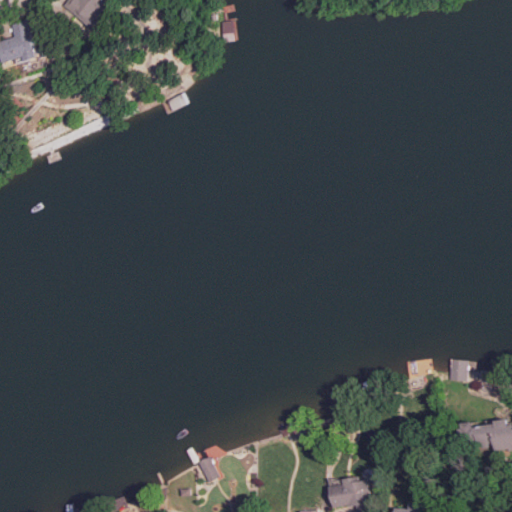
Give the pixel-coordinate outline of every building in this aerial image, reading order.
[(109,0),(70,0),(66,7),(98,25),(102,18),(100,16),(109,0)] [(42,57),(31,19),(14,24),(18,36),(4,40),(3,37),(0,37),(0,49),(5,49),(8,62),(28,56),(29,61),(42,57)] [(469,360),(453,359),(451,379),(468,380),(469,360)] [(462,422),(464,446),(496,443),(496,450),(511,448),(511,426),(510,426),(509,420),(476,424),(476,421),(462,422)] [(221,476),(211,456),(200,461),(210,482),(221,476)] [(334,507),(358,504),(358,511),(371,511),(368,476),(331,480),(334,507)]
